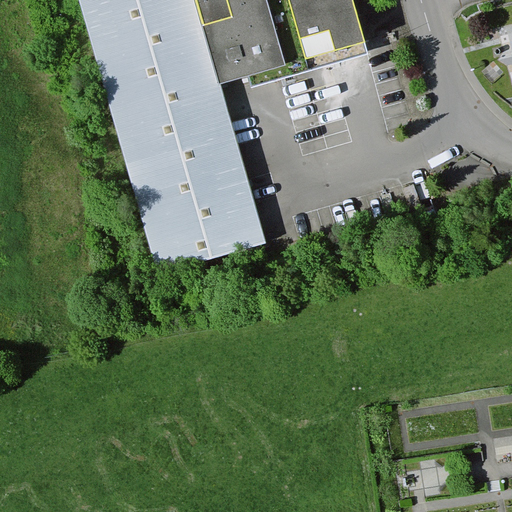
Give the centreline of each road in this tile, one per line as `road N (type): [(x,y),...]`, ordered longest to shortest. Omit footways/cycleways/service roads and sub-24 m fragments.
road 1 (unknown): [(474,125),(419,163),(314,191),(283,177),(253,80)]
road 2 (residential): [(422,0),(458,102),(474,125),(511,147)]
